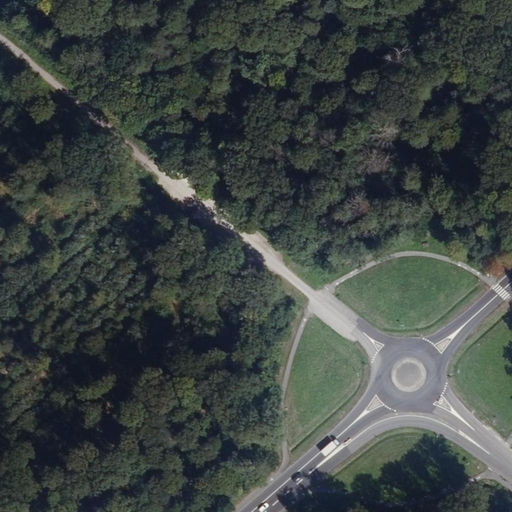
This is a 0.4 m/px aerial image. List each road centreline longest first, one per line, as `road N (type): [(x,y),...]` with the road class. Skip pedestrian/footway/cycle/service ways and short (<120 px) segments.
road 1 (track): [(244,242),(0,40)]
road 2 (tertiary): [(254,510),(284,500),(391,422),(430,424),(500,457)]
road 3 (unclassified): [(368,337),(244,242)]
road 4 (primary): [(254,510),(363,414)]
